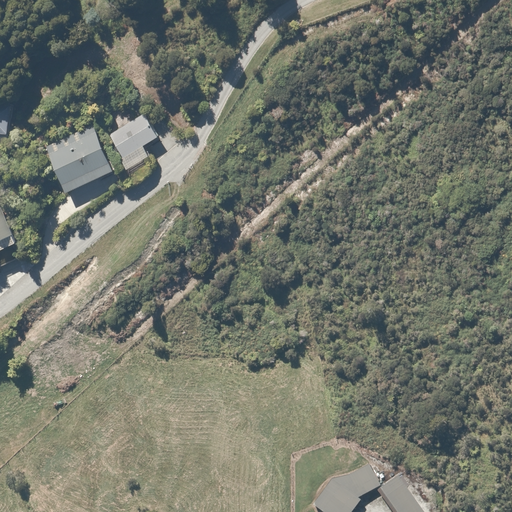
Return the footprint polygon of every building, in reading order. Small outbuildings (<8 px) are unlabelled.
[(0,134),(14,135),(15,95),(0,95),(0,134)] [(148,113),(112,134),(134,171),(153,159),(147,148),(163,138),(148,113)] [(119,171),(93,122),(47,146),(73,195),(119,171)] [(0,245),(21,234),(0,197),(0,245)] [(426,511),(400,475),(379,490),(394,511),(426,511)] [(351,511),(359,501),(328,480),(310,506),(318,511),(351,511)]
